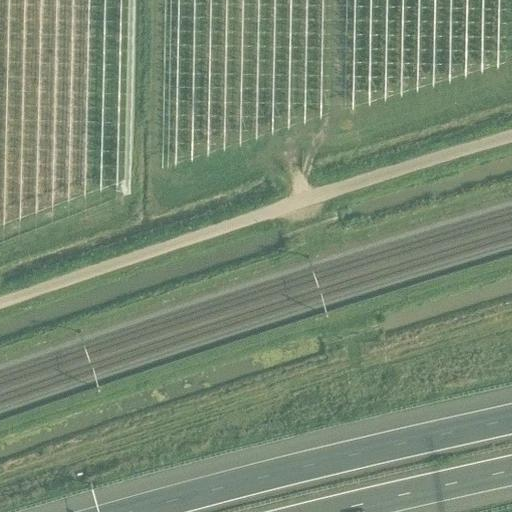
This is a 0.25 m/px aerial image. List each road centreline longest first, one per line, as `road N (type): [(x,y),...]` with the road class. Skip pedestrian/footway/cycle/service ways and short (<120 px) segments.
road 1 (unclassified): [(511,135),(0,302)]
road 2 (motorway): [(511,418),(129,511)]
road 3 (motorway): [(329,511),(511,469)]
